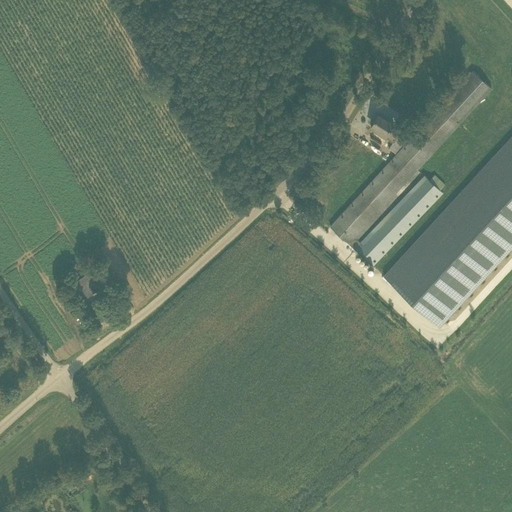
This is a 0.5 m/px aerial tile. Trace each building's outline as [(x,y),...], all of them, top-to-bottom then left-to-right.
[(331,226),(349,243),(424,160),(492,86),(475,70),(420,128),(398,153),(388,163),(331,226)] [(375,130),(393,141),(389,147),(396,152),(407,140),(390,129),(394,123),(379,113),(372,125),(376,128),(375,130)] [(511,135),(384,275),(439,327),(511,247),(511,135)] [(373,265),(443,192),(425,175),(355,248),(373,265)] [(387,206),(376,219),(379,221),(390,209),(387,206)] [(88,296),(100,288),(89,271),(77,280),(88,296)]
